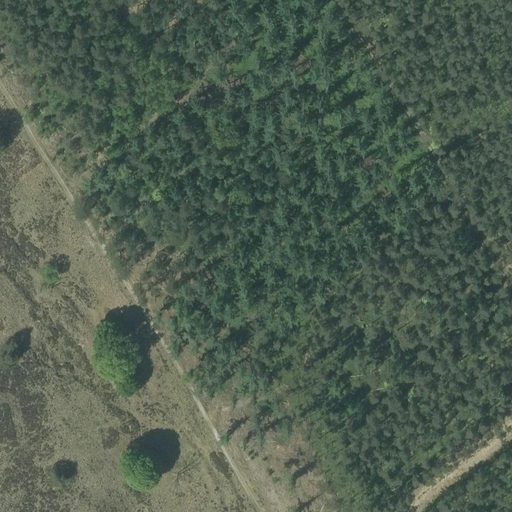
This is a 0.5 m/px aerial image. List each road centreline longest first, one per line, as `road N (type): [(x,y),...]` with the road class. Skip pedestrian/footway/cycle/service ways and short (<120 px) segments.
road 1 (track): [(0,85),(131,288),(259,511)]
road 2 (track): [(511,275),(338,0)]
